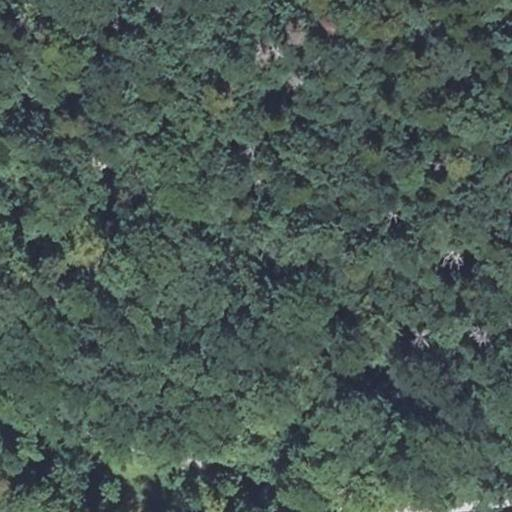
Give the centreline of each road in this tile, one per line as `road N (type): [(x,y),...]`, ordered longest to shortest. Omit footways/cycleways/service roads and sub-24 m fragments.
road 1 (unclassified): [(511,492),(416,507),(322,497),(0,403)]
road 2 (track): [(0,49),(54,133),(107,172),(107,202),(75,216),(0,213)]
